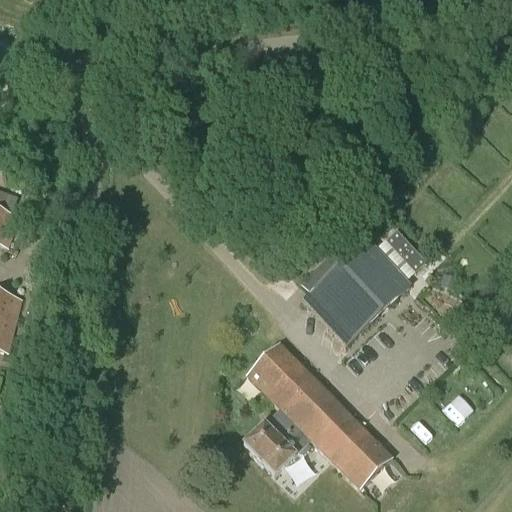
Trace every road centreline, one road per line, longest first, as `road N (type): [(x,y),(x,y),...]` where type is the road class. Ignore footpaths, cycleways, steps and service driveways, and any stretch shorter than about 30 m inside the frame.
road 1 (unclassified): [(511,20),(57,78),(0,50)]
road 2 (track): [(95,73),(62,511)]
